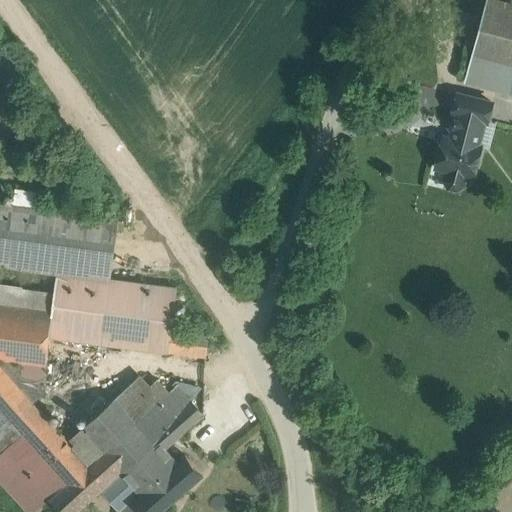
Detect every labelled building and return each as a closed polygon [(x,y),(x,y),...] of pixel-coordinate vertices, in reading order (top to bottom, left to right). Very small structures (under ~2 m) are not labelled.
[(511,4),(495,0),(486,0),(471,58),(511,69),(511,4)] [(511,69),(471,58),(465,81),(511,93),(511,69)] [(481,100),(458,94),(453,113),(457,114),(476,119),(481,100)] [(457,114),(456,119),(454,119),(452,119),(449,121),(448,125),(449,128),(451,130),(453,130),(451,138),(444,137),(436,167),(448,170),(466,175),(474,177),(482,146),(478,145),(485,121),(488,122),(493,103),(481,100),(476,119),(457,114)] [(466,175),(448,170),(445,181),(449,188),(457,190),(464,186),(466,175)] [(117,220),(0,204),(0,264),(57,272),(109,279),(117,220)] [(176,288),(109,280),(109,279),(57,272),(54,294),(11,289),(11,287),(0,285),(0,408),(12,422),(23,434),(67,483),(49,499),(60,511),(77,511),(102,490),(121,473),(141,494),(177,463),(167,450),(166,449),(148,430),(146,428),(118,396),(82,428),(103,451),(88,464),(33,404),(43,395),(50,337),(168,353),(168,352),(207,357),(210,333),(171,328),(176,288)] [(167,394),(156,381),(148,388),(138,377),(118,396),(146,428),(150,425),(156,431),(190,401),(176,386),(167,394)] [(190,401),(156,431),(150,425),(146,428),(148,430),(166,449),(203,416),(203,415),(190,401)] [(0,432),(12,422),(0,408),(0,432)] [(12,422),(0,432),(0,454),(23,434),(12,422)] [(23,434),(0,454),(0,477),(31,511),(35,511),(49,499),(67,483),(23,434)] [(177,463),(141,494),(121,473),(102,490),(121,511),(161,511),(203,475),(186,455),(177,463)]
